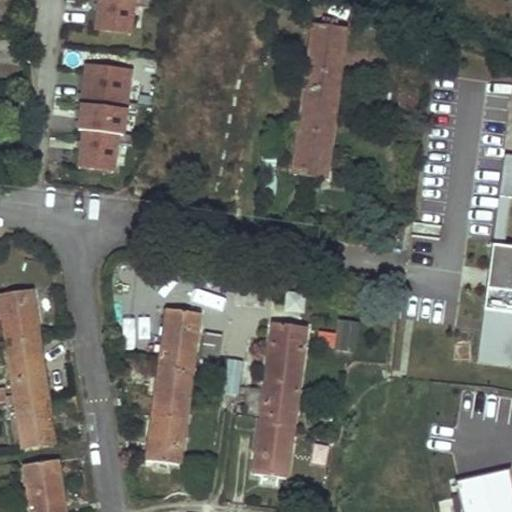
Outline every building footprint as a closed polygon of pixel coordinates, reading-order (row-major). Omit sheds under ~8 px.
[(95,0),(93,35),(134,38),(136,0),(95,0)] [(312,26),(292,178),(308,180),(323,182),(343,30),(312,26)] [(135,69),(83,63),(75,132),(82,133),(78,172),(116,176),(120,137),(127,138),(135,69)] [(265,143),(261,173),(273,174),(275,158),(271,157),(273,144),(265,143)] [(511,157),(505,156),(500,198),(511,199),(511,157)] [(511,199),(500,198),(493,247),(505,249),(511,199)] [(511,249),(493,247),(485,312),(511,315),(511,249)] [(32,294),(0,298),(0,301),(21,449),(53,445),(43,373),(32,294)] [(166,312),(144,460),(176,465),(198,316),(166,312)] [(511,364),(511,315),(485,312),(483,329),(478,364),(511,368),(511,364)] [(340,320),(335,351),(354,354),(359,323),(340,320)] [(234,338),(230,361),(251,364),(257,328),(246,326),(244,339),(234,338)] [(271,326),(250,475),(282,480),(304,331),(286,328),(271,326)] [(216,360),(220,338),(205,335),(201,357),(216,360)] [(441,453),(410,457),(414,488),(445,484),(441,453)] [(210,463),(186,459),(181,492),(204,495),(210,463)] [(62,511),(56,461),(24,465),(30,511),(62,511)] [(510,494),(503,472),(458,487),(465,511),(470,511),(491,505),(490,500),(510,494)]
